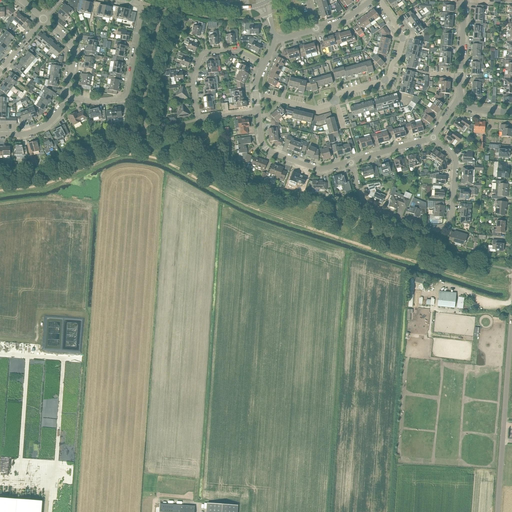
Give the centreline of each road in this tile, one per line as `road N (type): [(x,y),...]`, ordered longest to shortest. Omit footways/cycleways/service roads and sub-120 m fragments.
road 1 (track): [(0,190),(49,184),(133,154),(254,208),(400,258),(460,273),(511,274)]
road 2 (residential): [(350,161),(366,205),(440,228),(451,217),(454,158),(432,137)]
road 3 (unclassified): [(496,511),(511,318)]
road 4 (unclassified): [(257,110),(198,117),(193,79),(205,53),(236,49),(264,63)]
road 5 (residential): [(66,96),(99,101),(126,93),(141,10),(123,0)]
road 6 (residential): [(335,100),(386,79),(398,56),(401,35),(379,0)]
road 7 (unclassified): [(350,161),(313,168),(271,152),(262,144),(257,110)]
